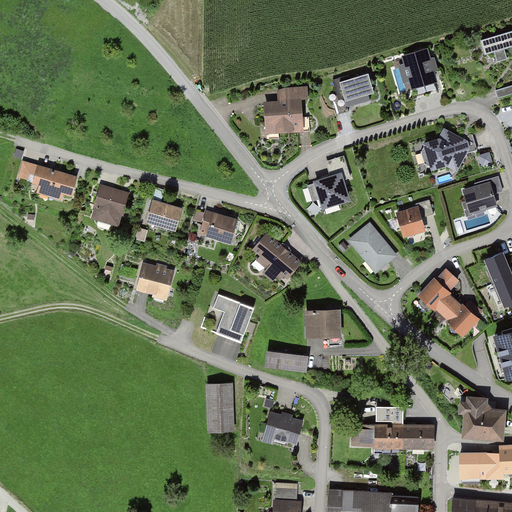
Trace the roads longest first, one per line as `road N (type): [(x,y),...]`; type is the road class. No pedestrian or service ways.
road 1 (track): [(0,322),(68,308),(176,342),(0,199)]
road 2 (residential): [(267,188),(332,144),(454,109),(493,121),(511,173)]
road 3 (residential): [(287,210),(34,147)]
road 4 (unclassified): [(103,0),(145,36),(267,188)]
road 5 (residential): [(334,268),(446,439)]
road 6 (unclassified): [(382,305),(474,380),(511,399)]
road 7 (residential): [(511,226),(445,255),(382,305)]
road 8 (residential): [(308,390),(176,342)]
road 9 (residential): [(308,390),(321,414),(316,511)]
